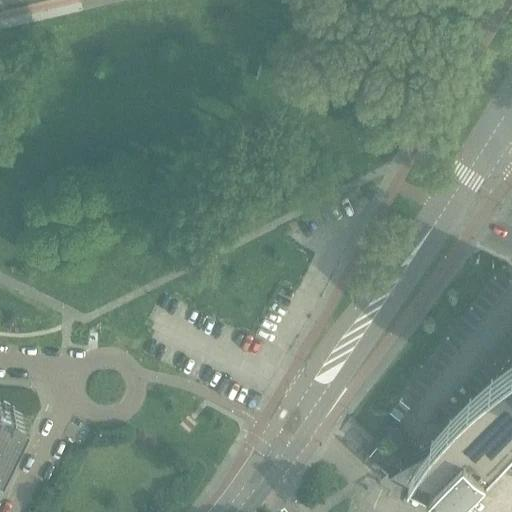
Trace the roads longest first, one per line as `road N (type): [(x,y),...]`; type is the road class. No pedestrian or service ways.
road 1 (unclassified): [(315,422),(436,224)]
road 2 (unclassified): [(436,224),(334,336),(298,394)]
road 3 (residential): [(76,391),(81,405),(106,419),(120,416),(137,394),(137,380),(120,360),(94,360),(77,380)]
road 4 (unclassified): [(436,224),(511,107)]
road 5 (residential): [(76,391),(16,511)]
